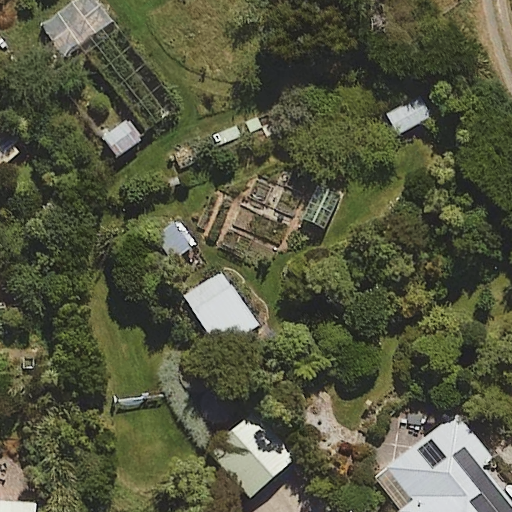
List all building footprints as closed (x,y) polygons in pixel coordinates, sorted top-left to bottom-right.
[(112,36),(89,52),(151,144),(174,129),(112,36)] [(397,139),(438,114),(422,85),(380,110),(397,139)] [(116,166),(144,136),(122,115),(93,145),(116,166)] [(0,155),(17,140),(1,124),(0,124),(0,155)] [(342,196),(316,185),(300,219),(326,231),(342,196)] [(208,251),(176,216),(148,242),(180,276),(208,251)] [(262,330),(221,273),(184,299),(225,356),(262,330)] [(296,460),(256,414),(211,452),(251,499),(296,460)] [(493,461),(458,415),(375,479),(399,511),(511,511),(511,503),(485,467),(493,461)] [(0,511),(30,511),(31,505),(0,502),(0,511)]
